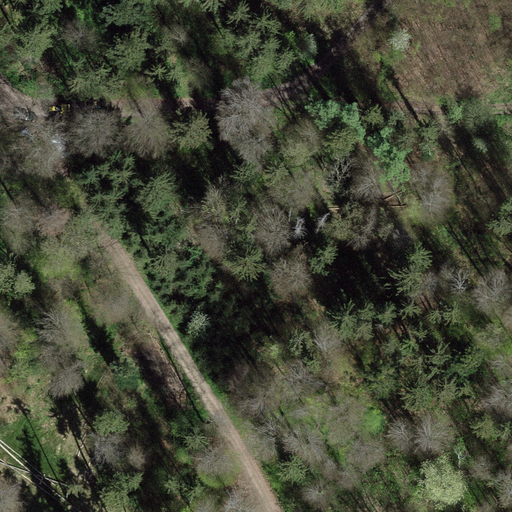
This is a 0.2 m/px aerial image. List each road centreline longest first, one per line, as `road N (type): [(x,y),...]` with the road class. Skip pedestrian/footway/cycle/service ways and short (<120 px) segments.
road 1 (track): [(0,89),(205,383),(276,511)]
road 2 (track): [(386,0),(322,69),(284,95),(0,110)]
road 3 (track): [(284,95),(320,103),(511,107)]
